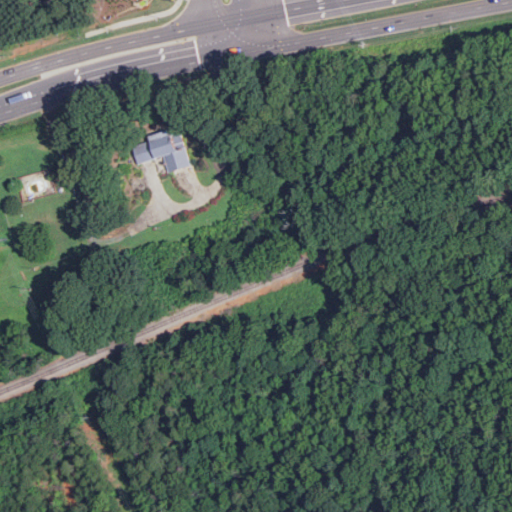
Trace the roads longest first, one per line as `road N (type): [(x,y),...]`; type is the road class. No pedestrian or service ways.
road 1 (trunk): [(0,116),(171,67),(511,2)]
road 2 (trunk): [(346,0),(150,38),(0,80)]
